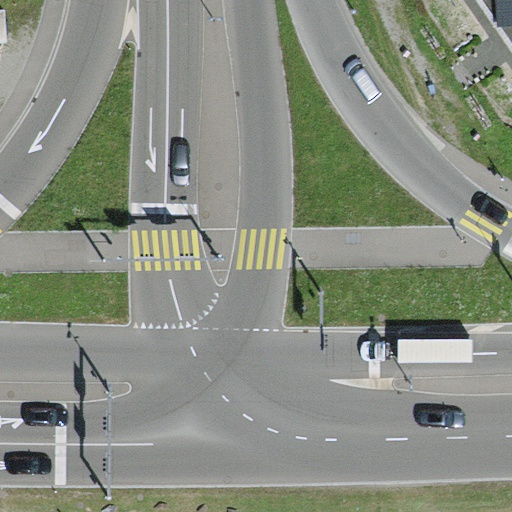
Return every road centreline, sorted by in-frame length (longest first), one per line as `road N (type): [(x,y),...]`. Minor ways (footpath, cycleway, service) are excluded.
road 1 (secondary): [(209,357),(243,308),(253,251),(255,73),(243,0)]
road 2 (secondary): [(164,0),(162,252),(179,310),(209,357)]
road 3 (secondary): [(511,230),(401,151),(346,75),(307,0)]
road 4 (primary): [(511,352),(209,357)]
road 5 (secondary): [(102,0),(90,64),(52,133),(0,195)]
road 6 (primary): [(209,357),(0,353)]
road 7 (primary): [(303,432),(511,428)]
road 8 (primary): [(106,436),(303,432)]
road 9 (secondary): [(106,436),(209,357)]
road 10 (secondary): [(209,357),(251,405),(303,432)]
